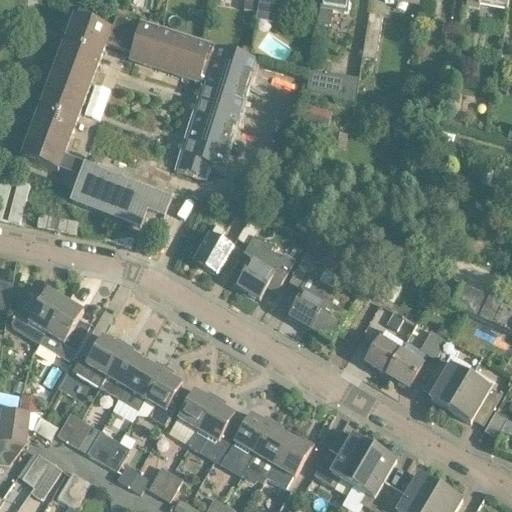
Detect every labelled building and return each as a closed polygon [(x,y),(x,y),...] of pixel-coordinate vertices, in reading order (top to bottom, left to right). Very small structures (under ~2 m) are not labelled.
[(258,16),(260,0),(246,0),(244,14),(258,16)] [(260,0),(258,16),(278,19),(288,8),(289,0),(260,0)] [(322,0),(318,28),(330,29),(332,15),(347,17),(349,0),(322,0)] [(466,0),(466,3),(467,3),(466,10),(479,13),(480,7),(507,12),(508,0),(466,0)] [(105,49),(114,21),(104,17),(80,9),(22,162),(58,176),(59,171),(78,177),(81,168),(63,161),(105,49)] [(208,87),(219,52),(127,23),(129,17),(119,14),(117,21),(114,21),(105,49),(132,57),(130,64),(198,86),(199,84),(208,87)] [(369,17),(362,61),(376,64),(383,19),(369,17)] [(219,52),(208,87),(180,174),(203,181),(207,168),(221,172),(255,64),(219,52)] [(310,75),(307,96),(306,104),(329,110),(331,100),(356,107),(359,82),(310,75)] [(306,125),(328,132),(332,117),(331,116),(332,115),(325,113),(324,115),(310,111),(306,125)] [(462,131),(464,118),(453,116),(451,129),(462,131)] [(346,154),(348,139),(331,136),(329,152),(346,154)] [(94,214),(108,178),(81,168),(78,177),(77,179),(81,180),(72,205),(94,214)] [(117,222),(131,186),(108,178),(94,214),(117,222)] [(131,186),(117,222),(138,230),(140,231),(146,213),(164,219),(170,201),(131,186)] [(491,207),(497,216),(510,208),(494,198),(491,207)] [(248,251),(264,224),(252,218),(236,244),(248,251)] [(264,224),(248,251),(243,260),(252,266),(237,292),(259,305),(267,292),(276,298),(290,276),(280,270),(283,264),(271,256),(273,253),(271,252),(282,235),(264,224)] [(219,244),(224,235),(216,230),(195,267),(217,280),(233,252),(219,244)] [(444,242),(459,250),(464,239),(449,231),(444,242)] [(334,294),(335,294),(337,291),(321,281),(326,272),(306,260),(289,288),(299,294),(293,305),(297,308),(289,322),(311,335),(334,294)] [(501,311),(503,306),(463,287),(429,272),(419,295),(493,329),(501,311)] [(385,303),(396,285),(383,278),(370,300),(383,307),(385,303)] [(0,285),(0,312),(8,314),(13,288),(0,285)] [(40,349),(67,303),(60,299),(58,301),(47,294),(42,303),(31,296),(12,328),(12,333),(40,349)] [(353,305),(335,294),(334,294),(311,335),(332,347),(340,333),(344,335),(362,305),(356,302),(353,305)] [(423,309),(427,306),(426,300),(421,298),(417,302),(418,307),(423,309)] [(67,303),(40,349),(69,366),(90,331),(78,324),(83,316),(72,309),(73,307),(67,303)] [(397,335),(404,322),(394,317),(387,330),(397,335)] [(441,329),(435,339),(445,344),(451,335),(441,329)] [(420,355),(426,359),(436,364),(447,345),(445,344),(435,339),(431,337),(420,355)] [(99,393),(125,349),(117,344),(114,349),(102,342),(89,364),(83,361),(73,377),(99,393)] [(387,380),(402,354),(380,342),(366,367),(387,380)] [(119,404),(142,365),(131,358),(134,354),(125,349),(99,393),(119,404)] [(409,392),(424,367),(402,354),(387,380),(409,392)] [(450,417),(471,381),(441,363),(422,395),(423,396),(426,390),(433,394),(428,403),(450,417)] [(139,416),(164,372),(156,367),(153,371),(142,365),(119,404),(119,405),(139,417),(139,416)] [(139,416),(165,432),(176,413),(170,410),(182,388),(170,382),(173,377),(164,372),(139,416)] [(471,381),(450,417),(470,429),(476,420),(485,425),(481,431),(482,432),(502,400),(500,399),(495,396),(491,393),(472,382),(471,381)] [(194,395),(177,424),(197,436),(217,403),(208,398),(206,402),(194,395)] [(5,411),(17,413),(19,401),(7,399),(5,411)] [(39,403),(21,401),(19,415),(31,417),(37,417),(39,403)] [(197,436),(189,451),(201,458),(209,443),(218,448),(235,419),(223,412),(226,408),(217,403),(197,436)] [(27,449),(29,432),(31,417),(19,415),(13,414),(1,413),(0,422),(0,445),(1,446),(26,449),(27,449)] [(507,424),(495,417),(484,437),(496,443),(507,424)] [(66,447),(81,425),(71,418),(57,441),(66,447)] [(247,472),(274,427),(265,422),(262,426),(250,419),(227,460),(247,472)] [(100,436),(81,425),(66,447),(87,459),(100,436)] [(267,484),(267,482),(291,443),(279,436),(282,432),(274,427),(247,472),(267,484)] [(106,470),(119,448),(100,436),(87,459),(106,470)] [(353,491),(374,454),(353,441),(340,462),(330,456),(315,481),(335,493),(341,483),(352,490),(353,491)] [(291,443),(267,482),(286,494),(293,482),(294,483),(314,450),(304,445),(302,449),(291,443)] [(26,449),(1,446),(0,450),(0,452),(22,455),(26,449)] [(119,448),(106,470),(117,477),(130,455),(119,448)] [(384,511),(395,494),(384,488),(396,467),(374,454),(353,491),(366,498),(360,508),(366,511),(384,511)] [(35,493),(51,468),(37,458),(32,460),(18,481),(35,493)] [(51,468),(35,493),(31,498),(42,505),(62,475),(51,468)] [(129,492),(137,478),(125,471),(117,485),(129,492)] [(159,501),(172,479),(162,473),(149,495),(159,501)] [(72,477),(57,503),(72,511),(77,511),(91,488),(72,477)] [(137,478),(129,492),(141,499),(149,484),(137,478)] [(172,479),(159,501),(170,507),(183,485),(172,479)] [(429,511),(441,493),(419,480),(406,501),(395,494),(384,511),(429,511)] [(441,493),(429,511),(458,511),(462,506),(441,493)]
